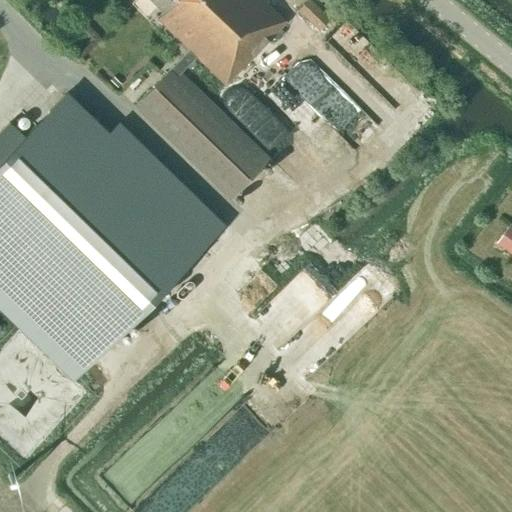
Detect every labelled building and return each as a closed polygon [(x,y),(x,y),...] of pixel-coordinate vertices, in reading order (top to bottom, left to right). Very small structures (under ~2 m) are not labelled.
[(134,106),(230,200),(269,160),(180,73),(196,56),(225,85),(286,22),(263,0),(150,0),(163,12),(157,19),(189,50),(173,66),(134,106)] [(329,20),(308,0),(307,0),(297,11),(319,31),(329,20)] [(349,16),(328,36),(397,106),(418,86),(349,16)] [(302,88),(272,107),(292,139),(322,120),(302,88)] [(221,225),(117,123),(105,136),(63,95),(23,137),(9,123),(0,132),(0,305),(75,378),(221,225)] [(498,243),(511,253),(511,227),(510,226),(498,243)] [(304,377),(391,295),(366,268),(320,311),(305,295),(295,304),(283,291),(251,321),(304,377)] [(101,472),(139,511),(184,511),(214,483),(186,453),(144,492),(114,460),(101,472)]
